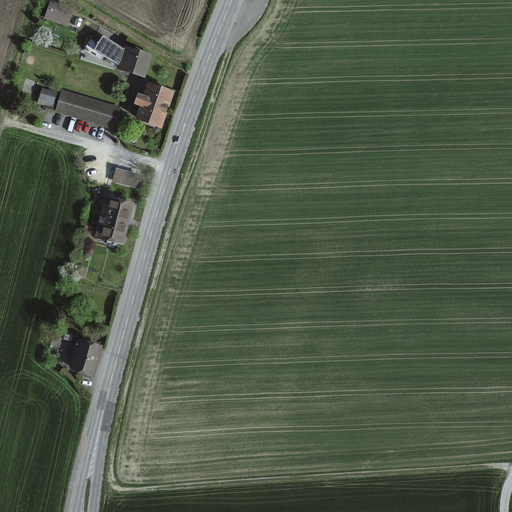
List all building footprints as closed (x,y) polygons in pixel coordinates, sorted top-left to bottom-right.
[(51,0),(44,19),(68,28),(75,9),(51,0)] [(118,66),(117,71),(123,73),(145,80),(152,56),(124,47),(123,50),(103,37),(94,51),(118,66)] [(169,109),(175,93),(148,84),(144,97),(138,95),(136,101),(134,107),(139,109),(135,122),(162,131),(167,115),(169,109)] [(58,93),(42,88),(37,104),(44,106),(44,105),(53,108),(58,93)] [(55,113),(114,131),(121,108),(62,90),(55,113)] [(96,189),(106,191),(111,170),(102,167),(96,189)] [(130,220),(134,204),(106,197),(101,218),(100,218),(95,238),(99,239),(98,240),(123,247),(130,220)] [(92,240),(90,240),(93,227),(85,225),(79,246),(90,249),(92,240)] [(57,343),(61,331),(55,329),(51,341),(57,343)] [(70,372),(94,379),(104,347),(79,340),(78,342),(77,342),(73,354),(69,369),(71,370),(70,372)]
